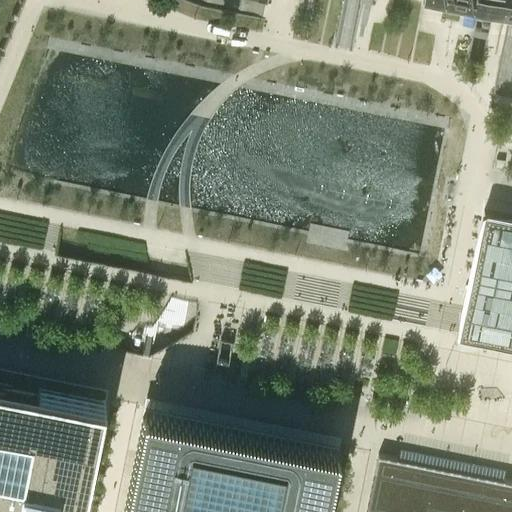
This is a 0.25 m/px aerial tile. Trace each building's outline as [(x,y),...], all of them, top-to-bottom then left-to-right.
[(361,0),(342,0),(333,46),(352,50),(361,0)] [(511,0),(510,9),(494,89),(490,106),(504,109),(505,109),(511,111),(508,121),(511,122),(511,0)] [(511,214),(483,209),(469,283),(464,307),(458,335),(511,345),(511,214)] [(511,347),(0,244),(0,374),(4,376),(103,396),(511,478),(511,347)] [(0,374),(0,507),(24,511),(79,511),(103,396),(4,376),(0,374)] [(313,447),(313,446),(238,431),(165,417),(164,417),(163,416),(162,416),(161,416),(160,416),(159,416),(158,416),(157,417),(156,417),(155,417),(154,417),(153,417),(153,418),(152,418),(151,418),(151,419),(150,419),(149,419),(149,420),(148,420),(147,421),(146,421),(146,422),(145,423),(144,424),(143,425),(142,426),(142,427),(141,427),(141,428),(141,429),(140,429),(140,430),(140,431),(139,432),(139,433),(139,434),(123,511),(321,511),(327,487),(330,472),(330,471),(330,470),(330,469),(330,468),(330,467),(330,466),(330,465),(330,464),(330,463),(329,462),(329,461),(329,460),(328,459),(328,458),(327,457),(327,456),(326,455),(325,454),(324,453),(324,452),(323,452),(323,451),(322,451),(321,450),(320,450),(320,449),(319,449),(318,448),(317,448),(316,448),(316,447),(315,447),(314,447),(313,447)] [(511,511),(511,486),(376,459),(365,511),(511,511)]
